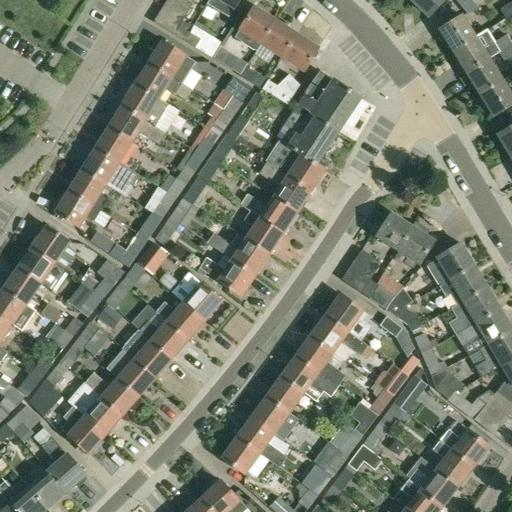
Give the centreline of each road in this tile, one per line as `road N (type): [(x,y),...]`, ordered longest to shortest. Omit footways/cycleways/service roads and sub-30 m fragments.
road 1 (residential): [(104,511),(243,365),(386,163),(434,124)]
road 2 (residential): [(0,180),(44,143),(131,0)]
road 3 (residential): [(434,124),(406,75),(336,0)]
road 4 (residential): [(511,250),(434,124)]
